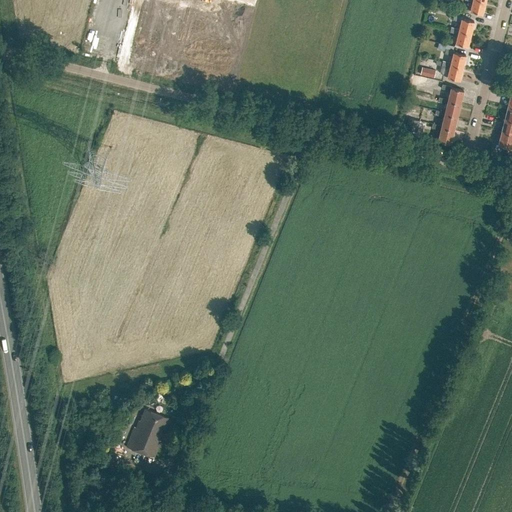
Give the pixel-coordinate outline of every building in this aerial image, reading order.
[(467,0),(472,1),(470,11),(482,14),(485,1),(482,0),(467,0)] [(461,21),(459,29),(458,30),(471,33),(474,21),(462,18),(462,17),(454,15),(453,19),(461,21)] [(451,27),(450,31),(458,33),(455,43),(467,46),(471,33),(458,30),(459,29),(451,27)] [(450,64),(462,67),(465,55),(453,52),(454,51),(445,49),(444,53),(452,55),(450,63),(450,64)] [(449,67),(447,77),(459,80),(462,67),(450,64),(450,63),(442,61),(441,65),(449,67)] [(435,70),(421,67),(420,74),(433,78),(435,70)] [(424,88),(427,77),(413,74),(411,85),(424,88)] [(433,89),(431,95),(439,97),(448,99),(447,100),(460,103),(463,90),(451,87),(451,86),(442,84),(441,88),(450,90),(449,93),(433,89)] [(439,97),(438,101),(447,103),(444,112),(444,113),(457,116),(460,103),(447,100),(448,99),(439,97)] [(444,113),(444,112),(436,110),(434,114),(443,117),(441,125),(441,126),(454,129),(457,116),(444,113)] [(419,120),(408,118),(406,129),(416,132),(419,120)] [(511,120),(504,118),(501,131),(511,133),(511,120)] [(431,127),(440,130),(438,140),(450,143),(454,129),(441,126),(441,125),(432,123),(431,127)] [(511,133),(501,131),(498,144),(511,147),(511,141),(511,133)] [(139,420),(136,427),(134,426),(126,447),(154,457),(162,437),(160,436),(162,432),(164,432),(170,418),(145,408),(140,420),(139,420)] [(77,465),(89,469),(91,463),(79,459),(77,465)]
